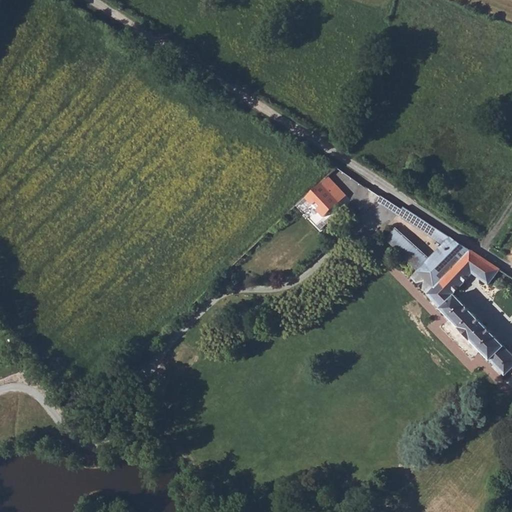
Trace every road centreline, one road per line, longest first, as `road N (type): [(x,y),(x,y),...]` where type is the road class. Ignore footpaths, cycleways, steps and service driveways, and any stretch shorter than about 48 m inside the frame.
road 1 (track): [(0,388),(23,386),(80,444),(102,441),(125,380),(224,290),(303,279),(372,213)]
road 2 (unclassified): [(511,267),(94,0)]
road 3 (track): [(353,231),(439,320),(432,329),(470,368),(478,362),(506,389),(511,382)]
